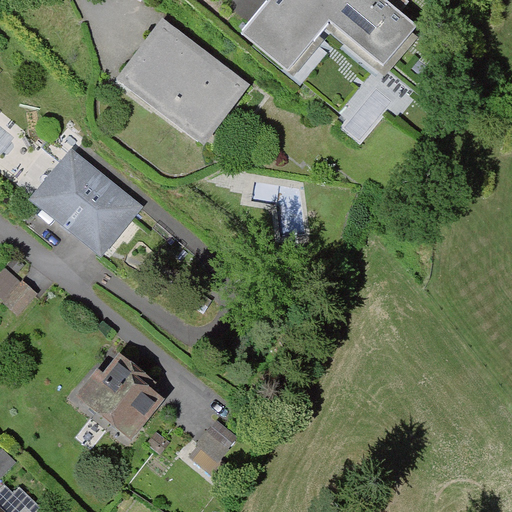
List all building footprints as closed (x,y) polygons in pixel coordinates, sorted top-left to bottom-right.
[(385,0),(275,0),(248,35),(294,73),(330,30),(381,72),(418,28),(385,0)] [(243,90),(166,33),(129,81),(206,139),(243,90)] [(74,158),(38,205),(105,257),(142,210),(74,158)] [(28,289),(8,272),(0,281),(0,297),(16,311),(33,292),(28,289)] [(159,390),(126,364),(109,385),(105,381),(86,405),(137,445),(168,406),(155,396),(159,390)] [(248,447),(221,426),(193,461),(220,482),(248,447)] [(171,446),(160,437),(151,448),(163,457),(171,446)] [(0,484),(18,465),(5,453),(0,457),(0,484)] [(43,511),(44,511),(22,491),(17,497),(8,488),(0,496),(0,511),(43,511)]
